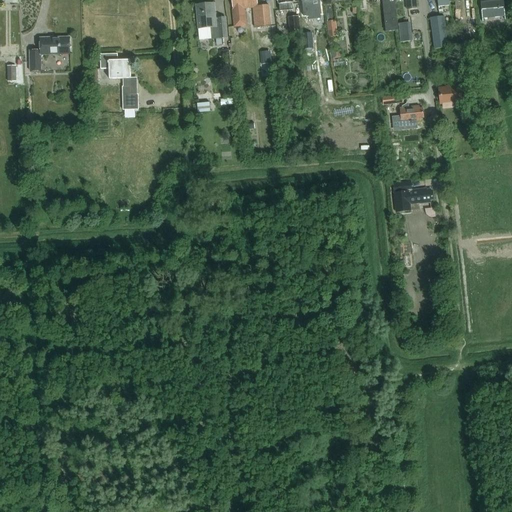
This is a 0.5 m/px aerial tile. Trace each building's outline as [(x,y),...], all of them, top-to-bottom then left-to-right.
[(257,0),(231,0),(233,11),(235,27),(247,26),(245,10),(253,9),(255,28),(271,27),(268,5),(258,6),(257,0)] [(280,12),(293,11),(293,3),(292,0),(278,0),(279,5),(280,12)] [(321,15),(320,7),(319,0),(301,0),(302,2),(304,17),(308,16),(309,20),(321,19),(320,15),(321,15)] [(366,9),(365,0),(358,0),(359,10),(366,9)] [(398,31),(394,0),(382,0),(386,32),(398,31)] [(480,0),(482,19),(505,17),(504,1),(487,2),(486,0),(480,0)] [(196,6),(199,41),(227,38),(225,18),(215,19),(214,4),(196,6)] [(327,23),(335,22),(333,6),(325,7),(327,23)] [(288,18),(289,33),(300,32),(298,17),(288,18)] [(434,50),(448,48),(444,17),(430,18),(434,50)] [(329,39),(338,38),(335,22),(327,23),(329,39)] [(70,38),(40,39),(40,51),(30,51),(30,72),(41,72),(41,56),(70,55),(70,38)] [(330,51),(331,59),(342,58),(341,50),(330,51)] [(260,52),(261,64),(272,63),(270,51),(260,52)] [(117,54),(100,55),(100,70),(109,69),(109,80),(123,79),(130,79),(130,87),(124,87),(123,87),(123,111),(139,111),(139,94),(138,94),(138,78),(131,78),(130,61),(118,61),(117,54)] [(441,105),(462,103),(461,86),(446,87),(446,88),(439,89),(441,105)] [(381,98),(382,106),(402,103),(401,95),(381,98)] [(210,111),(209,103),(196,104),(197,113),(210,111)] [(401,117),(394,118),(395,128),(417,126),(416,122),(421,121),(420,119),(424,118),(423,109),(419,109),(419,107),(408,108),(407,105),(402,107),(402,109),(400,109),(401,117)] [(396,213),(400,213),(411,211),(410,205),(431,203),(430,201),(433,200),(432,192),(426,192),(426,189),(412,191),(411,183),(393,185),(396,213)]
